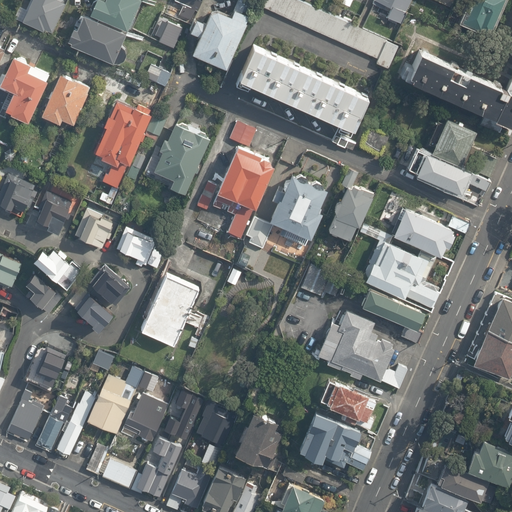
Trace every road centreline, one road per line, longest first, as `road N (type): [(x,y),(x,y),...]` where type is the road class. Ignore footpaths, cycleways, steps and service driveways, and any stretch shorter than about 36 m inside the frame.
road 1 (residential): [(0,418),(24,342),(37,326),(67,324),(104,338),(125,322),(138,288),(124,265),(0,219)]
road 2 (residential): [(501,218),(179,80)]
road 3 (residential): [(369,511),(501,218)]
road 4 (residential): [(140,511),(0,448)]
road 5 (residential): [(110,72),(0,24)]
